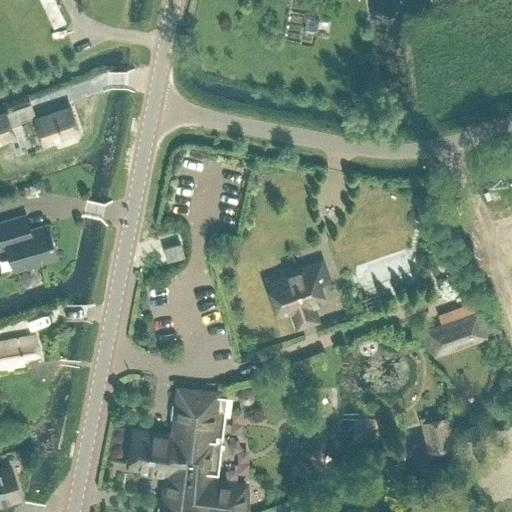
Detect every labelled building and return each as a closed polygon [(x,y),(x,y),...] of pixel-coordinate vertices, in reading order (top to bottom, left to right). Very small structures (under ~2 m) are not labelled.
[(88,36),(62,42),(65,53),(91,47),(88,36)] [(25,130),(27,134),(40,130),(44,141),(54,138),(56,144),(77,136),(75,130),(78,129),(70,104),(35,116),(30,100),(5,109),(15,134),(25,130)] [(0,139),(15,134),(5,109),(0,110),(0,139)] [(511,212),(493,219),(506,262),(511,260),(511,212)] [(47,222),(19,231),(14,215),(0,219),(0,246),(7,245),(14,268),(57,255),(47,222)] [(184,254),(180,241),(164,246),(167,258),(184,254)] [(287,276),(270,281),(280,314),(294,310),(299,327),(318,321),(313,304),(326,300),(322,284),(329,281),(324,263),(316,265),(286,273),(287,276)] [(428,330),(438,354),(485,335),(474,311),(428,330)] [(0,340),(0,366),(24,362),(23,356),(39,354),(36,334),(0,340)] [(149,472),(166,474),(163,499),(161,499),(159,511),(245,511),(246,511),(245,482),(215,479),(220,436),(213,435),(219,390),(178,385),(176,402),(174,402),(172,415),(175,415),(172,433),(133,428),(128,463),(150,466),(149,472)] [(419,419),(426,452),(457,445),(450,412),(419,419)] [(10,465),(0,467),(0,500),(19,495),(10,465)] [(421,505),(423,511),(443,511),(439,499),(421,505)]
